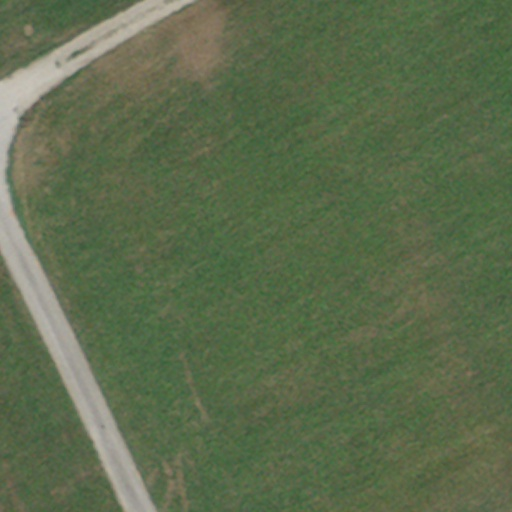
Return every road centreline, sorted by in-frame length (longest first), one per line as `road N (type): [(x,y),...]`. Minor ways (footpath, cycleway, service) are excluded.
road 1 (track): [(130,511),(0,228)]
road 2 (track): [(0,111),(181,0)]
